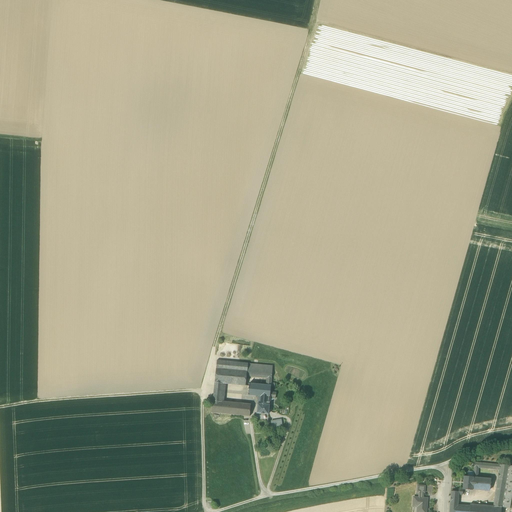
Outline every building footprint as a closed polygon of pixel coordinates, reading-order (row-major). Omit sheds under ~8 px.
[(217,361),(216,369),(247,372),(248,364),(217,361)] [(257,365),(248,364),(247,372),(247,377),(267,379),(266,386),(249,384),(248,396),(258,397),(270,398),(270,392),(271,388),(271,383),(273,366),(257,365)] [(216,369),(214,388),(225,389),(226,384),(245,386),(246,383),(247,377),(247,372),(216,369)] [(224,402),(224,394),(214,393),(212,413),(247,416),(250,417),(251,405),(224,402)] [(268,415),(270,398),(258,397),(257,414),(268,415)] [(271,422),(272,430),(283,429),(281,420),(271,422)] [(473,478),(477,478),(478,468),(499,470),(500,465),(474,463),(473,478)] [(508,466),(500,465),(499,470),(493,506),(501,507),(501,508),(502,508),(508,466)] [(511,493),(511,466),(508,466),(502,508),(510,509),(511,493)] [(463,490),(472,491),(472,489),(473,478),(464,477),(462,489),(462,490),(463,490)] [(491,479),(477,478),(473,478),(472,489),(490,491),(491,479)] [(416,511),(425,511),(427,499),(423,499),(423,493),(419,492),(419,498),(414,498),(413,505),(416,505),(417,506),(417,507),(416,511)] [(500,511),(501,508),(501,507),(493,506),(470,505),(470,507),(457,506),(458,502),(450,501),(450,502),(449,511),(500,511)]
